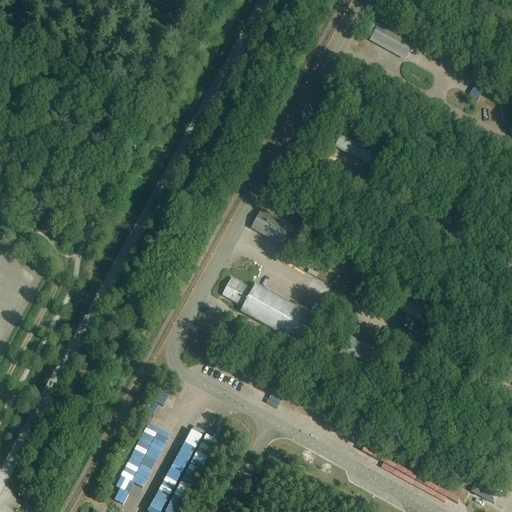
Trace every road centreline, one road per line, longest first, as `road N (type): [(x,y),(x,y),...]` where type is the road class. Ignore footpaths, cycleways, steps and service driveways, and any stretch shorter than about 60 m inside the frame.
road 1 (tertiary): [(0,481),(266,0)]
road 2 (track): [(0,389),(57,283),(59,259)]
